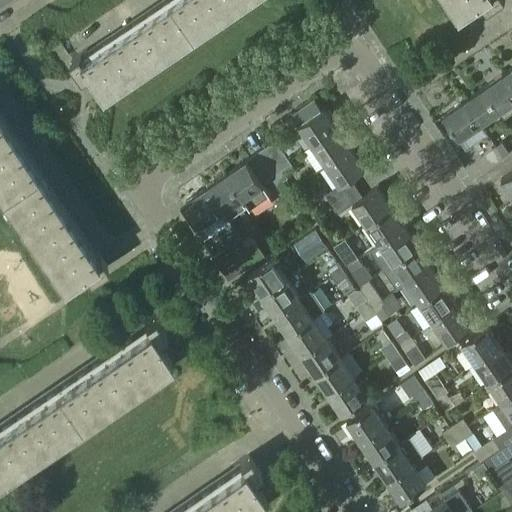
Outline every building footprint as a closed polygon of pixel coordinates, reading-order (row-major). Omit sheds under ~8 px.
[(169,0),(91,54),(87,49),(72,60),(84,78),(85,77),(88,81),(94,83),(98,80),(107,93),(243,0),(169,0)] [(453,0),(461,12),(474,3),(477,7),(484,8),(488,6),(488,7),(498,0),(453,0)] [(511,113),(511,84),(504,72),(484,86),(500,110),(505,118),(511,113)] [(500,110),(484,86),(464,99),(480,124),(500,110)] [(298,124),(312,144),(338,127),(324,107),(321,108),(315,98),(293,113),(300,123),(298,124)] [(444,113),(460,137),(467,148),(487,134),(480,124),(464,99),(444,113)] [(0,193),(62,284),(75,276),(78,279),(84,281),(88,278),(89,279),(107,267),(97,252),(92,255),(0,119),(0,193)] [(351,146),(338,127),(312,144),(325,163),(351,146)] [(276,139),(265,146),(283,171),(293,164),(276,139)] [(502,140),(495,146),(502,156),(509,151),(502,140)] [(273,178),(283,171),(265,146),(255,153),(273,178)] [(325,194),(332,204),(358,187),(351,177),(365,168),(351,146),(325,163),(340,184),(325,194)] [(495,146),(475,159),(466,165),(473,176),(502,156),(495,146)] [(246,159),(226,173),(243,197),(249,207),(269,193),(246,159)] [(288,178),(283,171),(273,178),(277,185),(288,178)] [(511,171),(502,179),(511,193),(511,171)] [(247,204),(243,197),(226,173),(206,186),(227,218),(247,204)] [(206,186),(186,200),(188,204),(181,209),(198,234),(205,229),(209,235),(230,221),(227,218),(206,186)] [(364,195),(358,187),(332,204),(338,214),(353,204),(366,223),(392,206),(378,186),(364,195)] [(405,225),(392,206),(366,223),(379,242),(405,225)] [(393,261),(418,244),(405,225),(379,242),(393,261)] [(326,246),(315,229),(295,242),(307,260),(326,246)] [(221,269),(238,258),(257,245),(250,235),(242,240),(215,259),(221,269)] [(431,264),(418,244),(393,261),(406,281),(431,264)] [(264,255),(257,245),(238,258),(221,269),(228,279),(264,255)] [(342,257),(347,264),(357,257),(352,250),(342,257)] [(272,256),(248,273),(262,294),(287,277),(272,256)] [(362,265),(357,257),(347,264),(352,272),(362,265)] [(342,268),(337,261),(326,268),(331,275),(342,268)] [(420,301),(445,284),(431,264),(406,281),(420,301)] [(347,275),(342,268),(331,275),(336,283),(347,275)] [(287,277),(262,294),(276,314),(300,297),(287,277)] [(362,290),(367,298),(372,305),(383,298),(370,279),(362,284),(362,290)] [(458,304),(445,284),(420,301),(433,321),(458,304)] [(312,289),(300,297),(276,314),(289,333),(324,309),(325,308),(312,289)] [(356,306),(361,313),(372,305),(367,298),(356,306)] [(372,305),(377,312),(383,321),(393,314),(383,298),(372,305)] [(448,342),(473,325),(458,304),(433,321),(448,342)] [(366,320),(374,314),(377,312),(372,305),(361,313),(366,320)] [(324,309),(289,333),(302,353),(327,336),(322,329),(332,322),(324,309)] [(166,334),(153,316),(137,326),(141,331),(0,428),(0,478),(171,360),(162,348),(166,345),(168,338),(165,334),(166,334)] [(476,361),(500,345),(486,324),(452,348),(466,368),(476,361)] [(396,336),(401,343),(411,336),(407,329),(396,336)] [(327,336),(302,353),(316,373),(340,356),(327,336)] [(416,343),(411,336),(401,343),(406,350),(416,343)] [(380,347),(385,354),(396,347),(391,339),(380,347)] [(511,366),(511,362),(500,345),(476,361),(490,382),(511,366)] [(410,368),(396,347),(385,354),(399,375),(410,368)] [(354,376),(340,356),(316,373),(329,392),(354,376)] [(503,402),(511,395),(511,366),(490,382),(503,402)] [(425,378),(433,390),(443,383),(435,371),(425,378)] [(354,376),(329,392),(343,413),(368,396),(354,376)] [(454,406),(445,393),(448,391),(443,383),(433,390),(447,411),(454,406)] [(428,394),(423,387),(413,394),(417,401),(428,394)] [(433,401),(428,394),(417,401),(422,408),(433,401)] [(511,395),(503,402),(494,408),(507,427),(511,424),(511,395)] [(372,402),(347,419),(361,439),(386,422),(372,402)] [(455,422),(452,424),(457,432),(468,425),(462,417),(455,422)] [(386,422),(361,439),(375,459),(399,443),(386,422)] [(447,439),(457,432),(452,424),(441,431),(447,439)] [(507,427),(493,436),(500,446),(511,438),(511,424),(507,427)] [(468,425),(457,432),(461,439),(472,432),(468,425)] [(461,439),(457,432),(447,439),(451,446),(461,439)] [(411,435),(399,443),(375,459),(388,479),(413,462),(424,454),(411,435)] [(481,459),(500,446),(493,436),(473,450),(480,460),(481,460),(481,459)] [(511,455),(511,438),(500,446),(481,459),(481,460),(489,471),(509,458),(511,455)] [(260,472),(248,455),(232,465),(235,470),(173,511),(246,511),(266,498),(258,486),(261,484),(262,477),(260,473),(260,472)] [(511,468),(511,462),(509,458),(489,471),(496,480),(511,468)] [(413,462),(388,479),(402,499),(427,482),(413,462)] [(511,483),(511,468),(496,480),(502,491),(511,483)] [(509,500),(511,498),(511,483),(502,491),(509,500)] [(426,511),(470,511),(473,510),(459,489),(426,511)]
